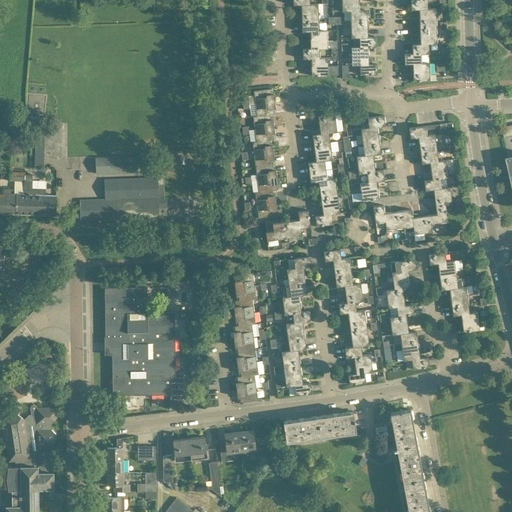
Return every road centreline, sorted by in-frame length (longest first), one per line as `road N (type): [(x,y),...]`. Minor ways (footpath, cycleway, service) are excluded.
road 1 (residential): [(78,433),(226,414)]
road 2 (residential): [(75,315),(75,263),(65,237),(0,224)]
road 3 (residential): [(492,241),(471,105)]
road 4 (residential): [(444,511),(421,384)]
